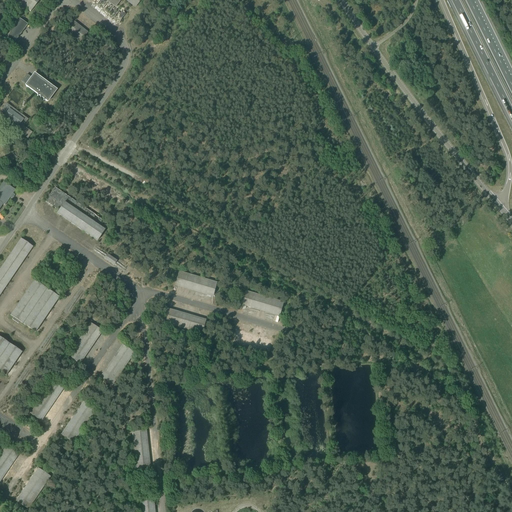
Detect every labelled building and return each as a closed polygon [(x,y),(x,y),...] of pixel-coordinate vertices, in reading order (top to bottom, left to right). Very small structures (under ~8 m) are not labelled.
[(16,0),(30,11),(30,12),(39,0),(16,0)] [(91,0),(90,1),(118,23),(125,14),(107,0),(91,0)] [(14,42),(27,24),(20,19),(6,37),(14,42)] [(64,30),(64,29),(80,42),(88,32),(87,32),(72,20),(72,19),(64,29),(64,30)] [(46,101),(55,88),(36,74),(33,78),(27,74),(22,81),(27,85),(26,87),(46,101)] [(0,120),(1,121),(1,120),(15,131),(18,133),(19,132),(27,138),(28,138),(32,132),(23,126),(28,119),(25,117),(13,108),(11,107),(11,106),(6,103),(0,111),(0,120)] [(0,208),(3,204),(5,205),(15,190),(3,181),(0,186),(0,208)] [(97,241),(109,224),(55,187),(45,201),(59,210),(57,213),(97,241)] [(0,295),(33,247),(21,238),(0,268),(0,295)] [(109,254),(105,259),(115,266),(119,260),(109,254)] [(215,296),(219,282),(181,271),(177,286),(215,296)] [(34,280),(10,315),(13,317),(12,319),(19,324),(20,322),(35,332),(59,297),(34,280)] [(242,305),(283,316),(286,301),(246,290),(242,305)] [(172,324),(206,332),(209,319),(171,309),(168,320),(173,321),(172,324)] [(91,364),(108,332),(90,322),(71,357),(85,364),(86,362),(91,364)] [(272,352),(276,340),(237,327),(235,334),(241,336),(239,342),(272,352)] [(0,336),(0,371),(6,376),(22,352),(0,336)] [(115,385),(135,351),(123,344),(102,378),(115,385)] [(83,402),(63,435),(74,442),(95,409),(83,402)] [(0,484),(8,472),(4,469),(16,451),(7,446),(0,457),(0,484)] [(39,467),(17,501),(30,509),(51,475),(39,467)] [(139,501),(140,511),(151,511),(156,511),(155,500),(139,501)]
